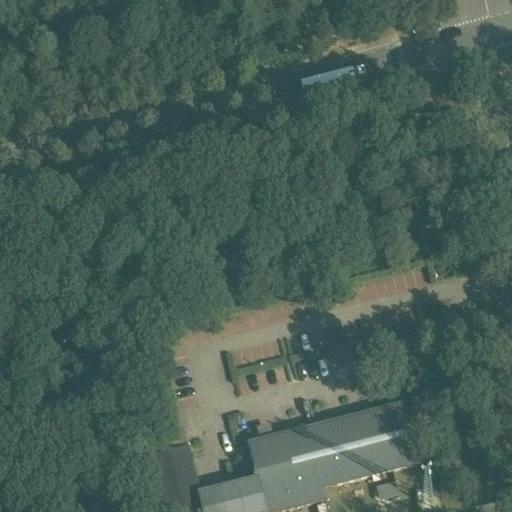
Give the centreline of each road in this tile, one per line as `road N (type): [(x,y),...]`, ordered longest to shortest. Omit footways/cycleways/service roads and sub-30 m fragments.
road 1 (primary): [(0,160),(486,35)]
road 2 (unclassified): [(511,178),(486,35)]
